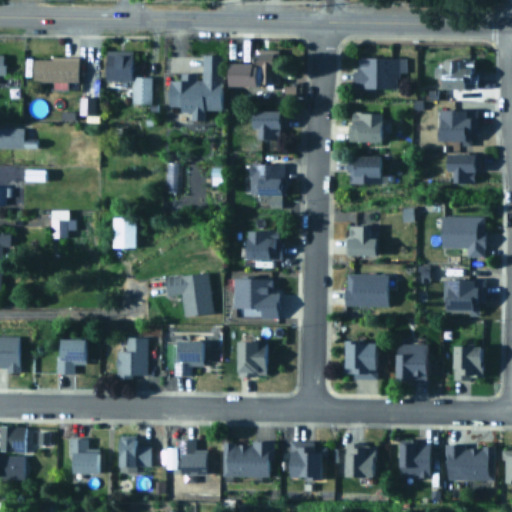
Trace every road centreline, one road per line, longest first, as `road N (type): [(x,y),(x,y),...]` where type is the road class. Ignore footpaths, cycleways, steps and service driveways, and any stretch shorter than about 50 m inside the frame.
road 1 (residential): [(0,404),(511,413)]
road 2 (secondary): [(510,23),(0,15)]
road 3 (residential): [(511,413),(510,23)]
road 4 (residential): [(309,409),(321,21)]
